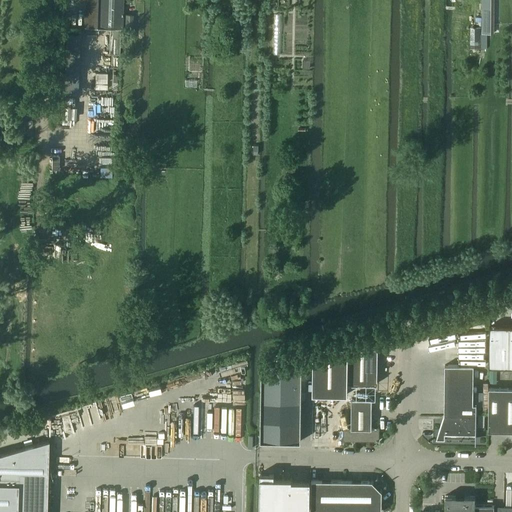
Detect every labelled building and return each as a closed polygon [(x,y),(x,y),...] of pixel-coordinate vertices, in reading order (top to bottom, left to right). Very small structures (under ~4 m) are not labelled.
[(84,0),(84,27),(110,27),(109,53),(119,54),(120,28),(122,28),(122,25),(122,0),(84,0)] [(491,15),(482,15),(482,34),(491,34),(491,15)] [(479,29),(470,29),(470,40),(474,40),(479,40),(479,29)] [(80,36),(67,35),(65,95),(78,96),(80,36)] [(25,115),(15,115),(14,133),(24,133),(25,115)] [(490,326),(489,366),(509,366),(510,326),(490,326)] [(348,341),(348,346),(347,383),(377,384),(378,346),(389,342),(385,328),(361,334),(363,341),(348,341)] [(347,383),(348,346),(324,345),(313,348),(313,394),(347,394),(347,383)] [(302,364),(262,363),(261,428),(261,441),(301,441),(302,364)] [(444,415),(444,418),(445,418),(444,432),(475,433),(475,438),(475,444),(476,444),(477,403),(476,403),(476,404),(473,404),(474,365),(445,365),(444,415)] [(488,431),(511,431),(511,387),(489,388),(488,431)] [(347,394),(313,394),(313,440),(343,440),(379,441),(379,429),(372,429),(372,399),(351,399),(347,394)] [(0,511),(46,511),(49,440),(0,453),(0,511)] [(310,479),(294,479),(291,479),(291,477),(273,477),(273,475),(260,475),(260,511),(310,511),(310,479)] [(372,480),(311,480),(311,510),(382,511),(382,490),(372,480)] [(494,511),(494,506),(480,505),(475,505),(475,502),(475,496),(445,496),(445,505),(445,510),(445,511),(494,511)]
